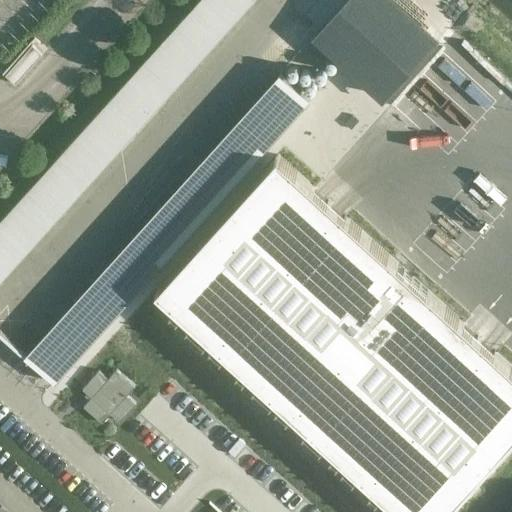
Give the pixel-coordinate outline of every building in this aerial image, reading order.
[(194,0),(0,215),(0,275),(248,0),(194,0)] [(396,0),(346,0),(313,37),(382,100),(438,38),(396,0)] [(23,352),(54,380),(310,97),(279,69),(23,352)] [(511,365),(278,154),(275,157),(276,158),(161,287),(159,286),(156,289),(403,511),(442,511),(511,435),(511,365)] [(99,369),(83,388),(92,396),(84,405),(102,422),(110,412),(120,421),(136,402),(127,394),(135,385),(117,368),(108,377),(99,369)]
